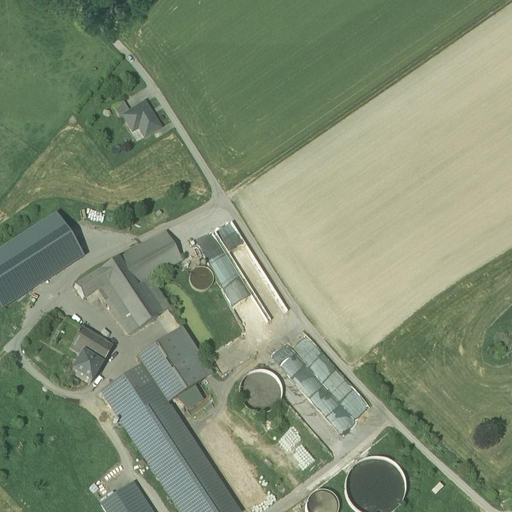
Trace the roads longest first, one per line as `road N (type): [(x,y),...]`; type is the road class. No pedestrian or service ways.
road 1 (residential): [(494,511),(300,311),(134,61),(67,0)]
road 2 (track): [(506,0),(223,198)]
